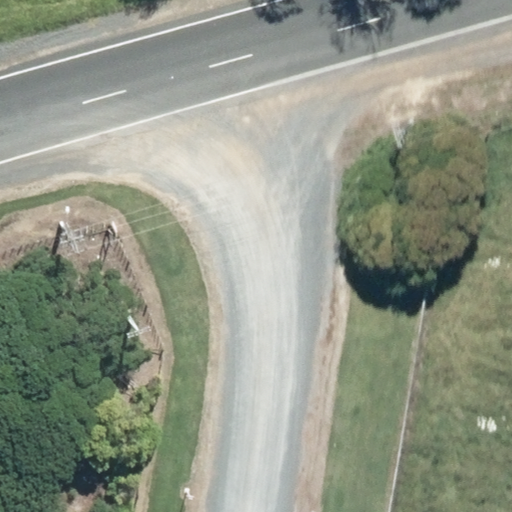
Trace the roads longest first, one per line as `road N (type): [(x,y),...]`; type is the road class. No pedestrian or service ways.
road 1 (unclassified): [(219,63),(249,133),(265,252),(264,407),(249,511)]
road 2 (secondary): [(219,63),(449,0)]
road 3 (secondary): [(0,128),(219,63)]
